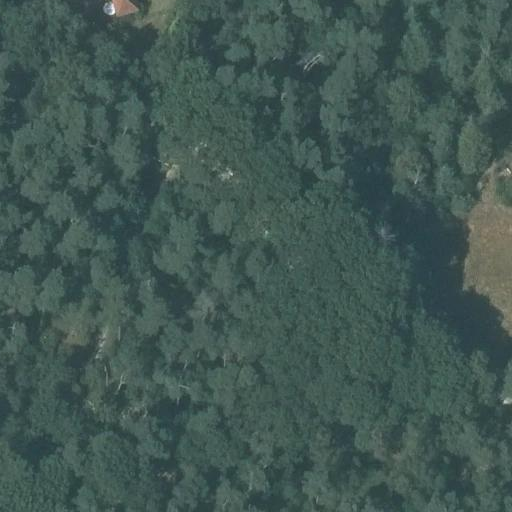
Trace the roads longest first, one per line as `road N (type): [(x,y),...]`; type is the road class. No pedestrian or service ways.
road 1 (track): [(182,134),(201,144),(376,349),(511,401)]
road 2 (track): [(182,134),(43,511)]
road 3 (track): [(182,134),(46,69),(0,58)]
road 4 (track): [(182,134),(224,0)]
